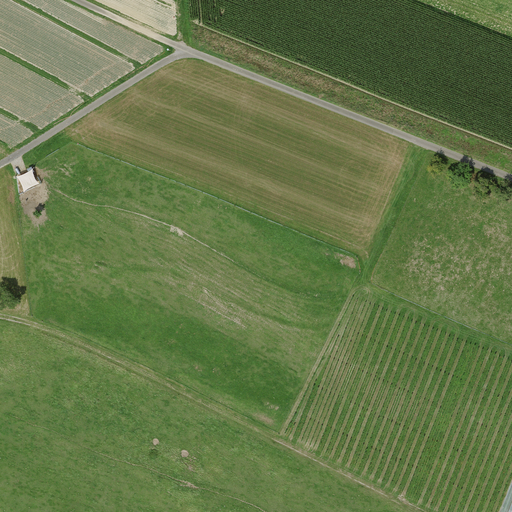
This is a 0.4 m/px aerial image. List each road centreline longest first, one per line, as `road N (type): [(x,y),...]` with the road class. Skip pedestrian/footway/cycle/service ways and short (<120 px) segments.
road 1 (track): [(511,178),(75,0)]
road 2 (track): [(0,317),(80,343),(422,511)]
road 3 (track): [(0,165),(186,51)]
